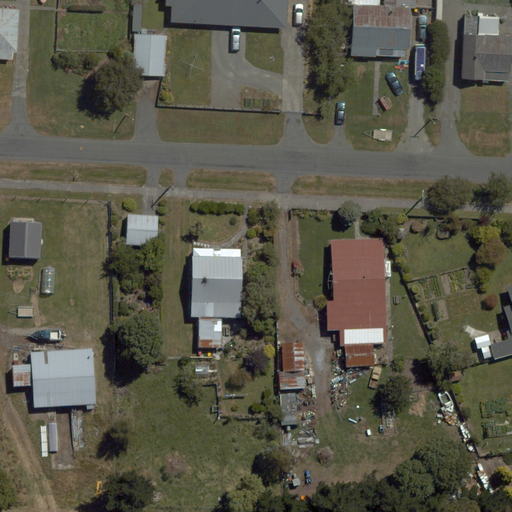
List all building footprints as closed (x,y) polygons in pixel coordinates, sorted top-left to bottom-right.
[(167,5),(166,22),(284,28),(284,0),(161,0),(161,5),(167,5)] [(409,56),(409,0),(337,0),(338,4),(347,4),(347,56),(409,56)] [(0,57),(15,58),(17,8),(0,7),(0,57)] [(509,82),(511,40),(511,14),(460,10),(455,78),(509,82)] [(166,32),(130,33),(131,77),(167,77),(166,32)] [(156,216),(124,215),(123,245),(156,246),(156,216)] [(371,346),(383,345),(382,328),(391,327),(387,278),(391,278),(390,261),(381,261),(379,237),(327,241),(331,300),(322,300),(324,331),(342,330),(345,368),(372,366),(371,346)] [(236,256),(188,257),(189,318),(194,318),(195,350),(220,350),(219,320),(238,320),(236,256)] [(511,285),(500,289),(507,310),(501,312),(510,341),(489,347),(494,364),(511,359),(511,285)] [(92,349),(29,352),(32,408),(94,406),(92,349)] [(277,393),(278,424),(300,424),(299,397),(306,397),(305,377),(274,377),(274,393),(277,393)] [(401,440),(375,439),(374,457),(400,458),(401,440)]
